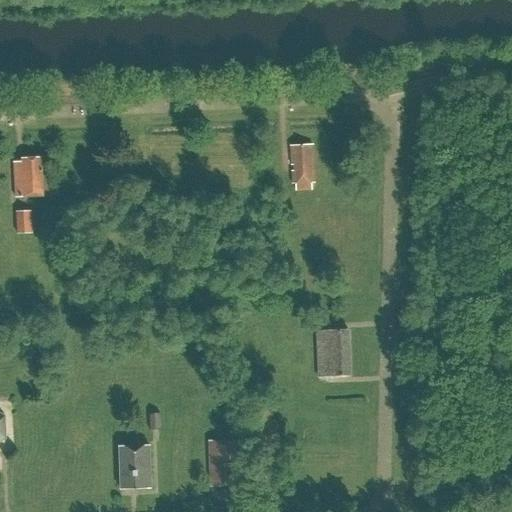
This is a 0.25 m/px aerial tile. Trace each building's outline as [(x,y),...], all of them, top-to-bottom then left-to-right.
[(511,96),(504,95),(502,120),(511,121),(511,96)] [(470,121),(467,139),(487,142),(490,124),(470,121)] [(311,190),(311,184),(314,183),(312,145),(290,146),(292,184),(295,184),(295,191),(311,190)] [(13,198),(42,196),(40,157),(19,158),(19,162),(12,162),(13,198)] [(465,157),(462,177),(482,179),(485,159),(465,157)] [(469,186),(449,188),(452,220),(472,219),(469,186)] [(492,206),(488,193),(478,196),(480,209),(492,206)] [(15,234),(30,233),(29,211),(14,211),(15,234)] [(472,224),(461,224),(461,235),(472,235),(472,224)] [(492,235),(481,236),(482,247),(493,246),(492,235)] [(490,252),(457,253),(457,278),(467,278),(467,273),(489,273),(490,252)] [(318,377),(350,376),(348,330),(316,332),(318,377)] [(477,425),(477,389),(452,388),(452,425),(477,425)] [(223,427),(238,426),(237,404),(222,405),(223,427)] [(248,450),(269,449),(268,409),(247,409),(248,450)] [(159,416),(148,417),(149,432),(160,432),(159,416)] [(210,486),(236,485),(236,479),(241,479),(240,440),(209,441),(210,486)] [(120,489),(150,488),(149,445),(118,446),(120,489)]
